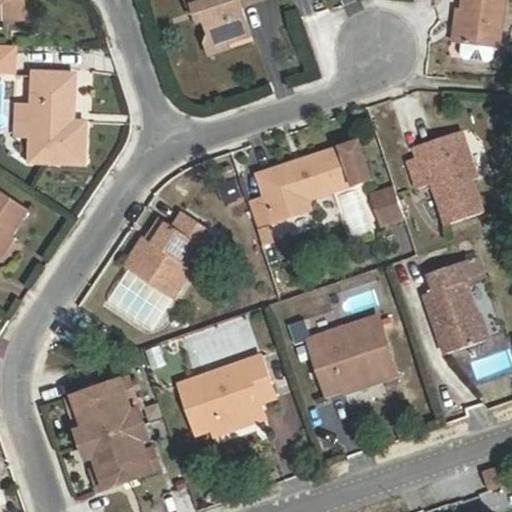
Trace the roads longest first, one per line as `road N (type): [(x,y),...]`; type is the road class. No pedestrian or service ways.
road 1 (residential): [(167,137),(36,325),(16,371),(15,395),(54,511)]
road 2 (residential): [(378,50),(359,84),(167,137)]
road 3 (residential): [(292,511),(511,438)]
road 4 (residential): [(119,0),(167,137)]
